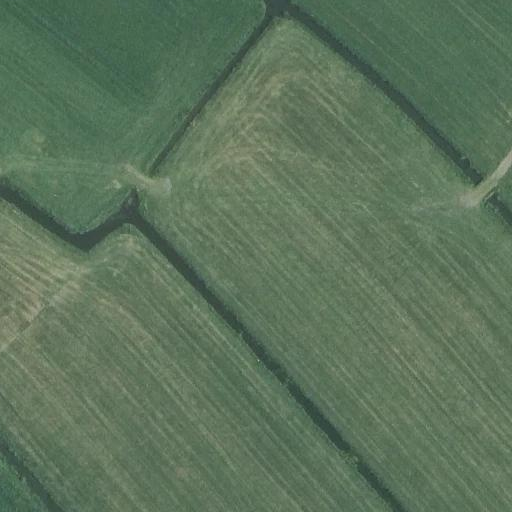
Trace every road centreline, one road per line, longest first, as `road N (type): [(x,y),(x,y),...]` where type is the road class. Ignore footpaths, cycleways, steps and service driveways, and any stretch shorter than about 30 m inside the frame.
road 1 (track): [(72,108),(155,192),(467,207),(511,152)]
road 2 (track): [(0,32),(72,108),(0,167)]
